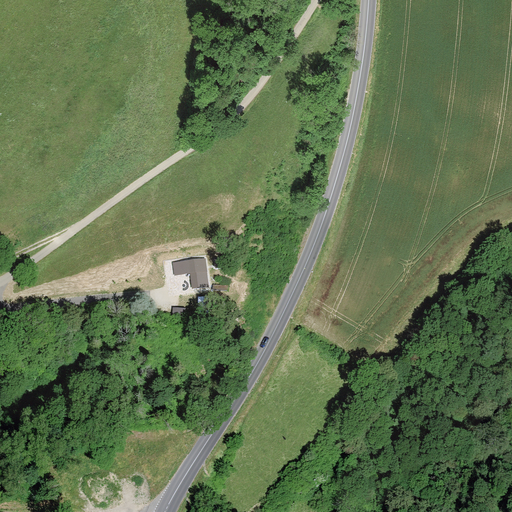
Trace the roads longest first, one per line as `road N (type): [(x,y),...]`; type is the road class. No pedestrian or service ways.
road 1 (tertiary): [(367,0),(353,109),(328,206),(278,323),(206,442)]
road 2 (unclassified): [(0,281),(184,154),(277,62),(316,0)]
